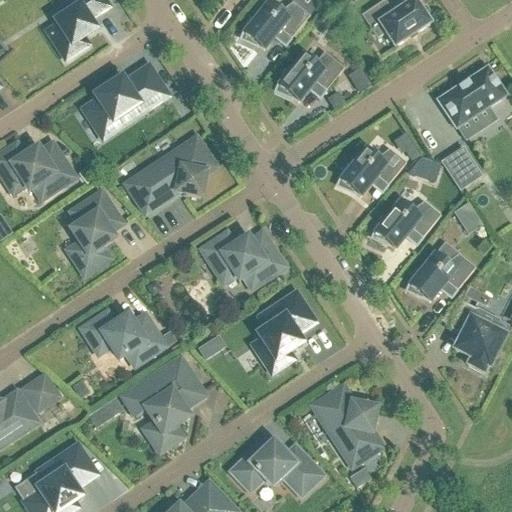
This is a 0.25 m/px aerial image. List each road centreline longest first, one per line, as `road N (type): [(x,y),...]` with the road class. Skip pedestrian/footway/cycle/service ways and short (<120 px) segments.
road 1 (residential): [(0,360),(268,179)]
road 2 (residential): [(117,511),(373,337)]
road 3 (residential): [(268,179),(472,38)]
road 4 (unclassified): [(402,511),(436,433),(373,337)]
road 5 (residential): [(0,133),(165,23)]
road 6 (unclassified): [(373,337),(268,179)]
road 7 (unclassified): [(268,179),(165,23)]
